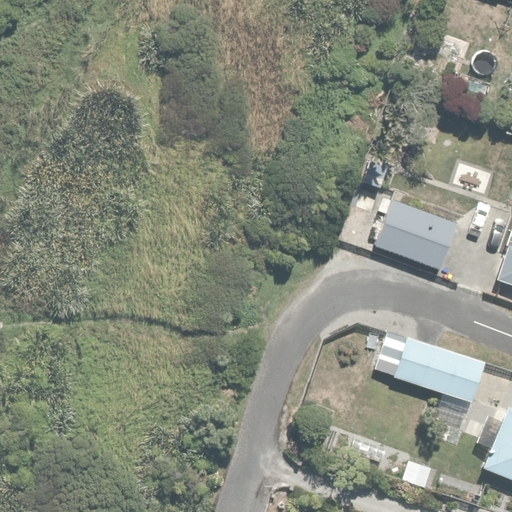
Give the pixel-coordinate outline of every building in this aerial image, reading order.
[(390,199),(371,243),(437,270),(455,226),(390,199)] [(511,252),(506,250),(497,285),(511,289),(511,252)] [(474,360),(396,335),(384,372),(463,396),(474,360)] [(511,398),(502,395),(479,459),(511,470),(511,398)] [(395,470),(394,478),(427,483),(430,460),(401,456),(399,471),(395,470)]
